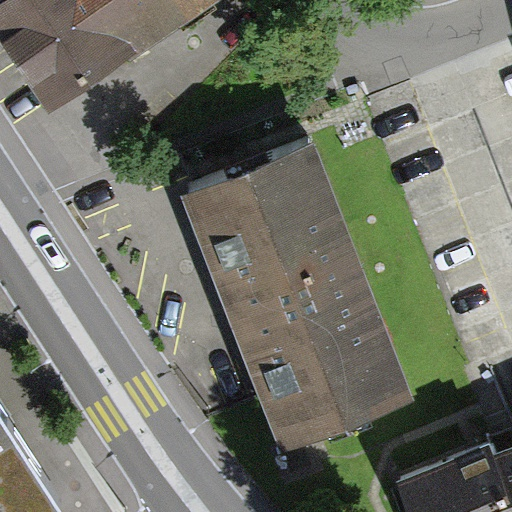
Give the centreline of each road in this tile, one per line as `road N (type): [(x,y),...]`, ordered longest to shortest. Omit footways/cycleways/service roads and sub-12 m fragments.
road 1 (secondary): [(0,205),(126,407),(207,511)]
road 2 (residential): [(511,3),(432,32),(369,39),(348,23),(337,0)]
